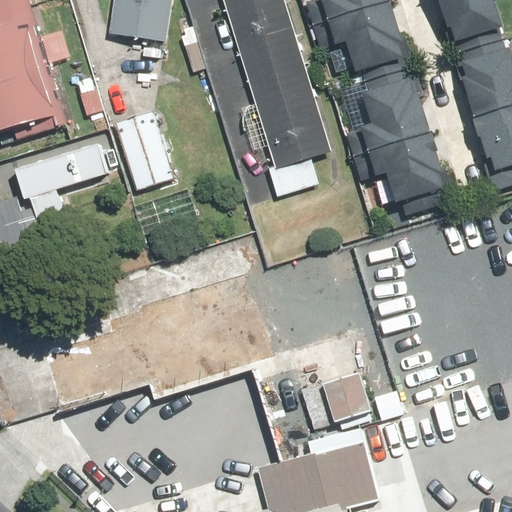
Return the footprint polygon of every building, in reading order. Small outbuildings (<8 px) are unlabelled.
[(0,0),(0,131),(9,129),(13,144),(68,127),(52,64),(68,59),(60,33),(43,38),(32,0),(0,0)] [(119,0),(116,36),(175,42),(178,0),(119,0)] [(294,0),(225,0),(285,195),(325,183),(318,159),(341,152),(294,0)] [(314,0),(325,32),(386,12),(382,0),(314,0)] [(500,3),(498,0),(433,0),(447,48),(499,33),(491,6),(500,3)] [(386,12),(325,32),(331,48),(340,45),(348,71),(399,55),(386,12)] [(194,34),(178,39),(190,76),(206,71),(194,34)] [(511,120),(511,77),(510,78),(503,52),(487,57),(483,42),(447,53),(471,132),(511,120)] [(368,123),(355,127),(366,163),(427,145),(405,70),(373,79),(377,93),(361,98),(368,123)] [(93,80),(76,85),(84,119),(102,114),(93,80)] [(118,122),(139,191),(181,179),(160,109),(118,122)] [(511,120),(471,132),(484,177),(511,169),(511,120)] [(93,143),(15,165),(31,220),(65,210),(59,190),(103,177),(93,143)] [(427,145),(366,163),(372,180),(380,177),(389,205),(440,189),(427,145)] [(0,258),(11,256),(0,216),(0,258)] [(69,356),(44,363),(54,399),(70,394),(74,406),(152,383),(156,396),(272,362),(246,276),(131,310),(135,323),(65,343),(69,356)] [(362,375),(301,395),(313,431),(374,411),(362,375)] [(133,456),(143,491),(247,461),(228,393),(202,400),(204,406),(139,425),(147,452),(133,456)] [(354,451),(246,476),(254,511),(341,511),(367,505),(354,451)]
